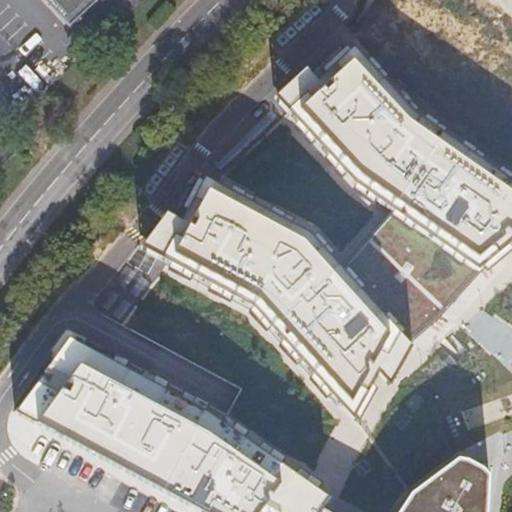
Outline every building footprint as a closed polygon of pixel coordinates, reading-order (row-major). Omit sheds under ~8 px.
[(42,0),(70,30),(101,0),(42,0)] [(511,185),(418,118),(357,51),(320,84),(313,76),(282,105),(356,187),(393,213),(340,269),(312,237),(207,179),(183,222),(174,217),(147,254),(252,311),(351,422),(378,378),(385,386),(408,347),(407,346),(433,324),(479,275),(511,247),(511,185)] [(277,100),(282,105),(313,76),(309,71),(277,100)] [(282,118),(274,109),(215,163),(223,171),(282,118)] [(124,287),(136,271),(128,265),(116,281),(124,287)] [(148,280),(140,274),(128,290),(136,296),(148,280)] [(119,293),(111,287),(99,303),(107,309),(119,293)] [(119,318),(131,302),(123,296),(111,312),(119,318)] [(68,341),(14,415),(194,511),(320,511),(327,501),(279,466),(206,415),(68,341)] [(408,347),(385,386),(389,392),(412,351),(408,347)] [(485,511),(488,491),(487,480),(480,473),(465,464),(457,463),(454,464),(408,497),(399,511),(485,511)]
